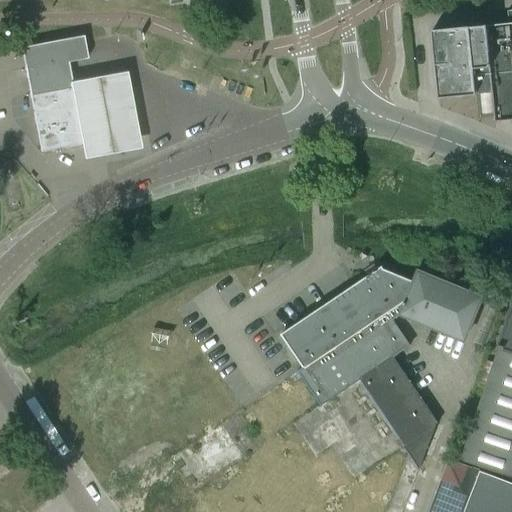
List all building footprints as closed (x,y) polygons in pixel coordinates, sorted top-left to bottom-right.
[(221,0),(204,0),(205,9),(222,7),(221,0)] [(469,27),(432,31),(438,99),(492,94),(495,122),(496,122),(511,120),(511,10),(507,11),(509,26),(469,30),(469,27)] [(82,144),(73,98),(67,62),(86,58),(83,41),(82,36),(21,47),(21,50),(40,152),(82,144)] [(125,82),(68,93),(81,164),(82,172),(140,160),(135,133),(125,82)] [(511,305),(498,347),(511,351),(511,305)] [(511,351),(498,347),(492,362),(484,387),(459,460),(511,477),(511,351)] [(475,384),(484,387),(492,362),(484,360),(475,384)] [(463,511),(479,472),(449,462),(429,511),(463,511)] [(511,511),(511,483),(479,471),(479,472),(463,511),(511,511)]
